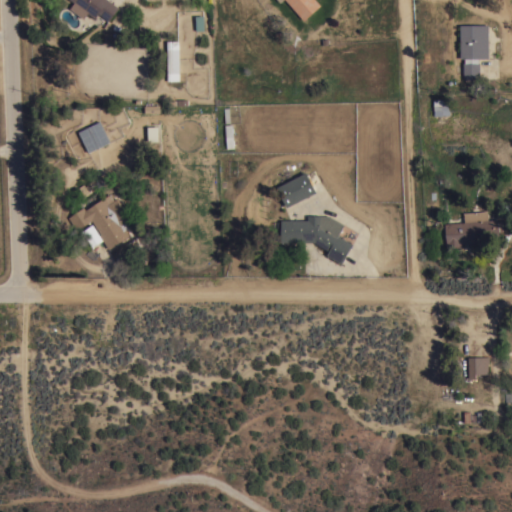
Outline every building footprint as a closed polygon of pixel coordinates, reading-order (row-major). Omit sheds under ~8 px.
[(108,21),(98,13),(94,18),(87,12),(82,18),(69,8),(73,2),(70,0),(108,0),(118,7),(108,21)] [(285,0),(281,0),(279,2),(277,0),(316,0),(320,4),(303,20),(285,0)] [(488,24),(488,58),(478,58),(478,62),(479,62),(479,65),(485,65),(485,79),(476,79),(476,83),(464,83),(464,78),(463,78),(463,62),(464,62),(464,58),(459,58),(459,24),(488,24)] [(167,81),(166,40),(179,40),(179,81),(167,81)] [(446,99),(446,104),(448,104),(448,109),(449,109),(449,114),(442,114),(442,115),(434,115),(434,109),(433,109),(433,99),(446,99)] [(78,131),(100,120),(110,141),(88,152),(78,131)] [(225,124),(232,124),(234,147),(226,148),(225,124)] [(148,141),(147,126),(157,126),(158,141),(148,141)] [(286,206),(276,186),(306,171),(316,192),(286,206)] [(125,230),(128,235),(108,248),(99,235),(100,234),(91,220),(76,230),(67,217),(82,207),(84,210),(109,193),(113,200),(117,197),(130,217),(127,219),(132,225),(125,230)] [(487,220),(497,219),(498,223),(502,222),(503,230),(498,230),(499,235),(476,237),(477,242),(460,244),(460,246),(447,247),(447,242),(445,242),(444,223),(464,221),(463,212),(487,210),(487,220)] [(280,241),(280,219),(307,219),(307,215),(329,215),(344,224),(337,235),(352,243),(341,263),(326,254),(328,250),(313,242),(280,241)] [(81,231),(91,224),(102,241),(92,248),(81,231)] [(489,356),(489,362),(487,362),(487,373),(475,373),(475,378),(468,378),(467,356),(489,356)]
